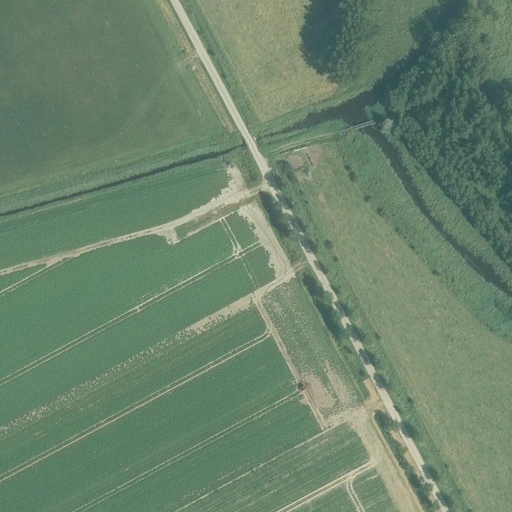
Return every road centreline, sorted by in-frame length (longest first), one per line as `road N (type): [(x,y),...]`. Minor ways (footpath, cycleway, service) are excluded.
road 1 (unclassified): [(446,511),(173,0)]
road 2 (track): [(385,119),(414,121),(511,245)]
